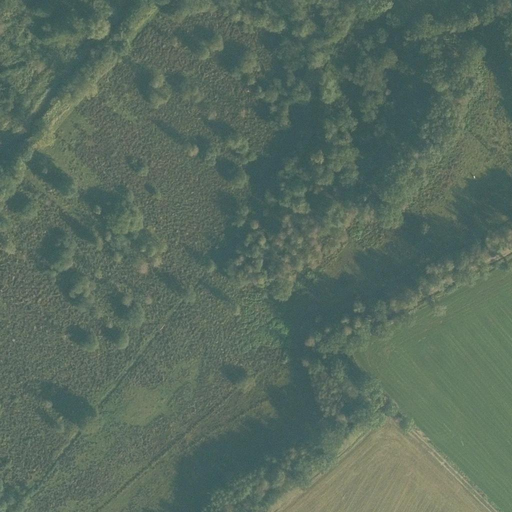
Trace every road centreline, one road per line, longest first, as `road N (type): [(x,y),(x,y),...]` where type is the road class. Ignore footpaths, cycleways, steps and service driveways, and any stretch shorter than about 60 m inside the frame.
road 1 (track): [(373,398),(343,354),(345,340),(511,249)]
road 2 (track): [(247,511),(373,398)]
road 3 (track): [(373,398),(490,511)]
